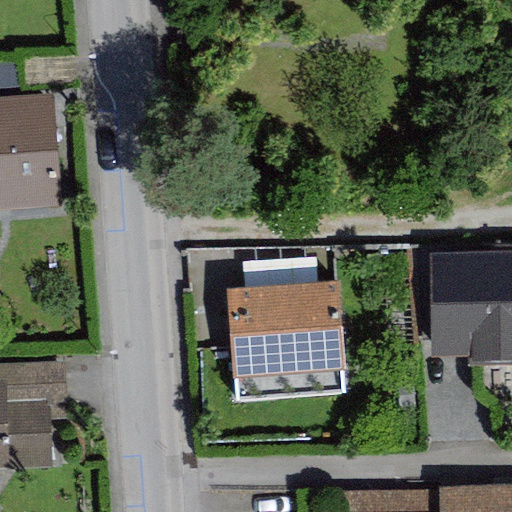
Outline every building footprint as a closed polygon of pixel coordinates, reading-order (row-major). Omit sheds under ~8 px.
[(0,97),(0,211),(60,208),(53,94),(0,97)] [(511,249),(428,251),(429,357),(468,357),(468,366),(511,365),(511,249)] [(356,377),(348,282),(237,291),(245,386),(356,377)] [(64,362),(5,363),(5,380),(8,470),(50,469),(49,417),(64,416),(64,362)] [(511,511),(511,488),(461,489),(460,511),(511,511)] [(359,511),(447,511),(448,489),(359,489),(359,511)]
